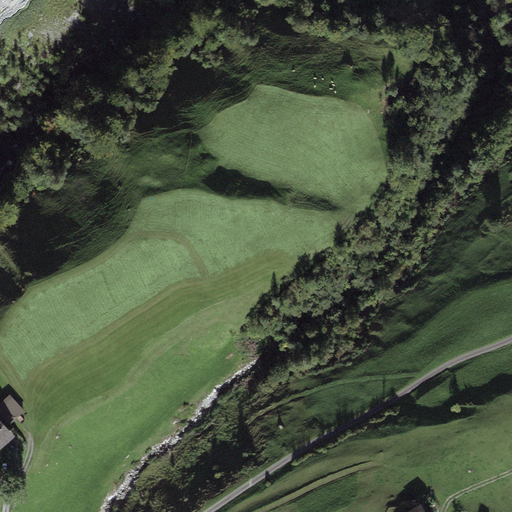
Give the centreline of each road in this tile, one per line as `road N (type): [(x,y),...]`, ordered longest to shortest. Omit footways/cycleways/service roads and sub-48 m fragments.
road 1 (unclassified): [(511,339),(436,371),(208,511)]
road 2 (track): [(260,511),(374,463)]
